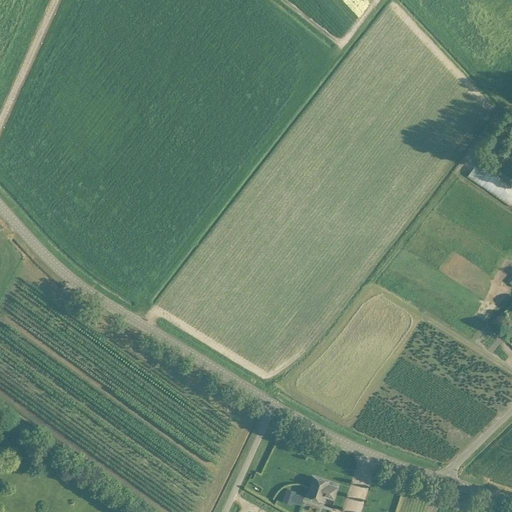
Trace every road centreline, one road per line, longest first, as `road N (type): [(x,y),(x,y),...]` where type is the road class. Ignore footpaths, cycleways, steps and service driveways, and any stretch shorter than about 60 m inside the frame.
road 1 (unclassified): [(275,404),(88,292),(0,207)]
road 2 (unclassified): [(442,480),(345,443),(275,404)]
road 3 (unclassified): [(221,511),(275,404)]
